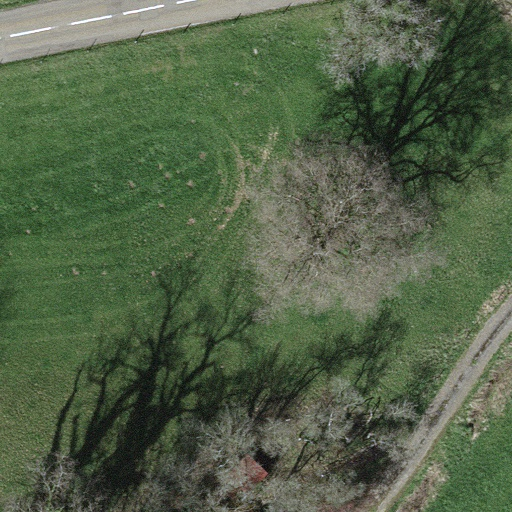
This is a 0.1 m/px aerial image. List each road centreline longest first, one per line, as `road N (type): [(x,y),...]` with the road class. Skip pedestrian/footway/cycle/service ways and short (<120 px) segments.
road 1 (tertiary): [(198,0),(0,37)]
road 2 (track): [(511,329),(398,482)]
